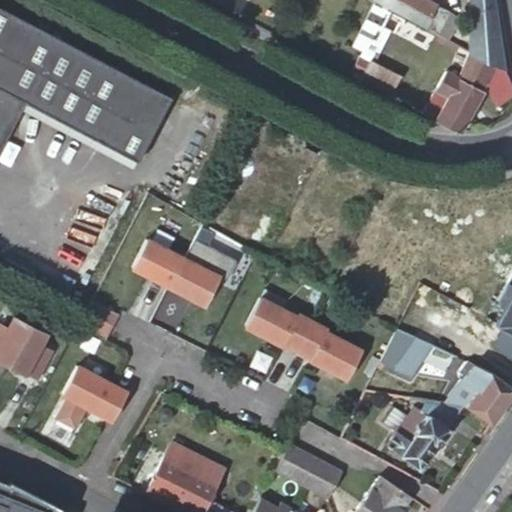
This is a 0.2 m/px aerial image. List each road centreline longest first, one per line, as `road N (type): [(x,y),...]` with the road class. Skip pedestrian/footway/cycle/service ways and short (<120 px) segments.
road 1 (residential): [(130,0),(394,135),(456,152),(511,146)]
road 2 (residential): [(84,496),(162,354),(276,412)]
